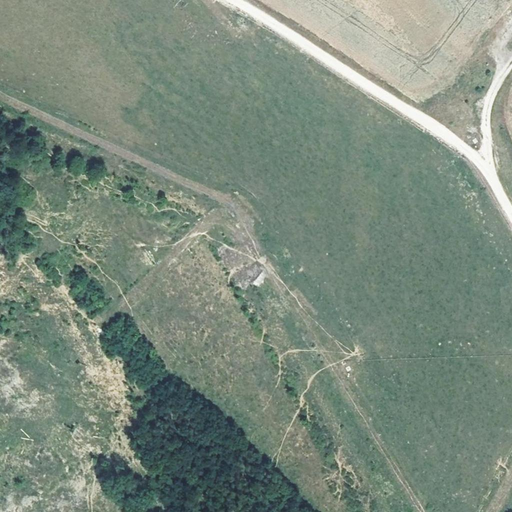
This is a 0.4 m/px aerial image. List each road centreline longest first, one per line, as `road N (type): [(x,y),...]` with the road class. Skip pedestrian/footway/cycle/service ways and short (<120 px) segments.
road 1 (track): [(0,90),(240,213),(428,511)]
road 2 (track): [(487,159),(235,0)]
road 3 (track): [(511,195),(487,159),(494,94),(511,68)]
